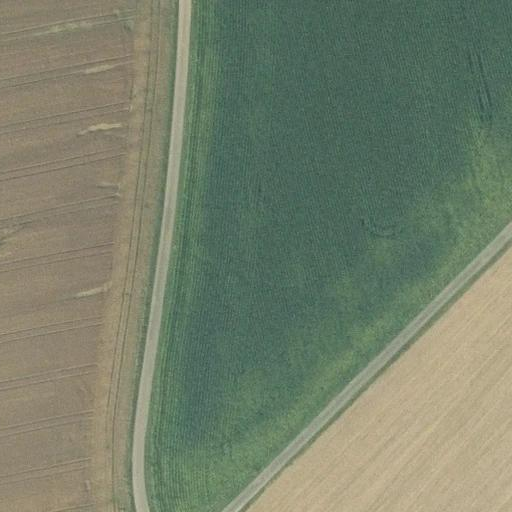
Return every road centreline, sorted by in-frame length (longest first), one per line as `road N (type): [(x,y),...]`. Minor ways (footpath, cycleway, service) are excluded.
road 1 (residential): [(189,0),(177,170),(140,436),(147,511)]
road 2 (residential): [(223,511),(511,216)]
